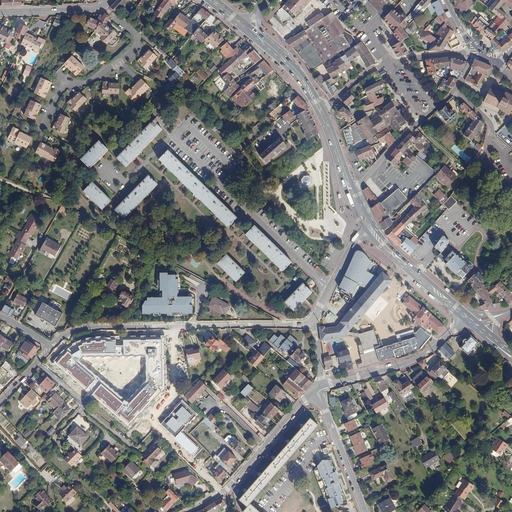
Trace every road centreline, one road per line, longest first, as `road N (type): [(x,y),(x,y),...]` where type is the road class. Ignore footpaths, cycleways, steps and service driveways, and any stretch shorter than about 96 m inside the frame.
road 1 (residential): [(329,290),(170,136),(116,188)]
road 2 (residential): [(51,346),(84,327),(310,321)]
road 3 (residential): [(42,128),(66,83),(84,83),(136,42),(103,4)]
road 4 (residential): [(317,387),(226,488),(187,511)]
road 5 (residential): [(353,187),(456,89),(472,59)]
road 6 (residential): [(463,319),(404,363),(322,385)]
road 7 (secondary): [(469,315),(368,218)]
road 8 (residential): [(364,511),(317,387)]
road 9 (secondary): [(371,236),(463,319)]
